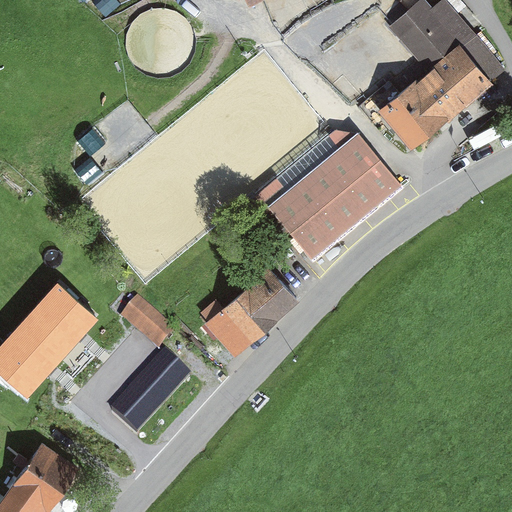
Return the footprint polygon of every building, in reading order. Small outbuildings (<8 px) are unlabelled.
[(441,0),(433,7),(426,0),(418,0),(388,26),(424,69),(378,108),(410,145),(502,68),(444,0),(441,0)] [(356,133),(268,204),(313,259),(401,188),(356,133)] [(268,268),(203,324),(232,358),(297,301),(268,268)] [(56,282),(0,340),(0,372),(23,395),(95,319),(56,282)] [(176,331),(137,300),(120,320),(159,352),(176,331)] [(166,355),(111,413),(135,436),(190,378),(166,355)] [(41,448),(0,503),(0,511),(48,511),(77,474),(41,448)]
